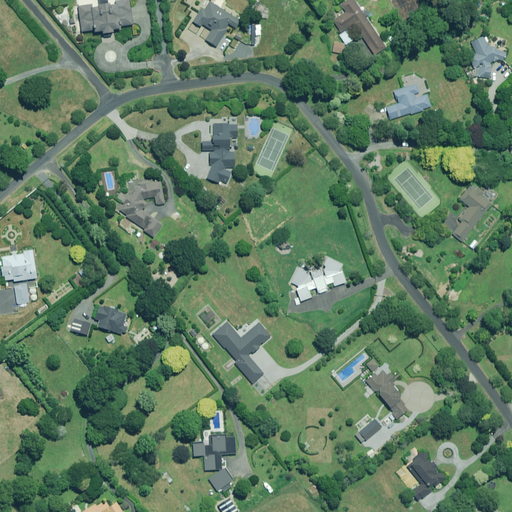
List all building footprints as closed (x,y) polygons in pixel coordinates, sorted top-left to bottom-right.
[(132,25),(129,0),(116,2),(116,4),(91,7),(91,5),(78,7),(82,33),(94,31),(94,33),(102,32),(102,34),(113,33),(113,30),(122,29),(122,27),(132,25)] [(339,35),(346,45),(361,36),(374,56),(386,48),(355,0),(348,0),(341,5),(346,13),(333,21),(341,34),(339,35)] [(240,21),(210,2),(205,11),(202,9),(193,23),(201,27),(202,25),(212,31),(206,40),(217,48),(230,29),(234,31),(240,21)] [(244,35),(237,31),(233,37),(240,42),(244,35)] [(497,62),(502,64),(506,54),(487,46),(483,37),(471,43),(477,54),(469,57),(473,68),(474,76),(490,74),(489,66),(497,62)] [(420,93),(417,84),(394,91),(398,104),(386,108),(390,120),(410,114),(410,115),(423,111),(422,110),(432,107),(428,95),(422,97),(421,92),(420,93)] [(239,138),(239,126),(214,125),(214,137),(211,137),(211,142),(203,142),(202,152),(210,152),(209,165),(213,165),(207,178),(219,184),(221,180),(227,183),(232,173),(225,170),(227,167),(234,167),(235,154),(228,154),(228,149),(228,138),(239,138)] [(137,184),(137,185),(119,212),(145,229),(144,231),(154,237),(162,225),(143,212),(148,204),(143,201),(145,199),(155,197),(155,204),(166,202),(163,183),(150,185),(150,182),(137,184)] [(482,194),(471,185),(459,200),(469,208),(459,220),(462,222),(453,233),(464,242),(470,234),(469,234),(494,203),(482,194)] [(13,280),(14,282),(17,305),(30,303),(27,280),(38,279),(34,250),(23,252),(23,255),(1,258),(3,267),(1,267),(2,277),(5,277),(5,281),(13,280)] [(328,291),(326,285),(333,283),(334,287),(346,283),(343,272),(319,271),(311,273),(295,287),(300,302),(312,298),(309,291),(317,289),(319,295),(328,291)] [(104,307),(103,309),(99,308),(95,320),(99,321),(97,327),(125,336),(128,326),(125,325),(128,314),(104,307)] [(271,337),(259,323),(242,338),(228,322),(213,335),(236,361),(234,363),(253,384),(264,374),(248,355),(251,352),(253,354),(260,348),(259,347),(271,337)] [(115,339),(112,334),(106,338),(109,343),(115,339)] [(391,374),(393,372),(388,365),(381,370),(373,360),(366,366),(373,376),(368,380),(392,411),(389,412),(396,421),(409,411),(396,393),(398,391),(393,385),(397,382),(391,374)] [(382,428),(375,419),(359,433),(366,441),(382,428)] [(227,438),(227,433),(211,434),(211,441),(209,441),(209,444),(194,444),(194,457),(204,456),(205,471),(222,470),(222,455),(236,454),(235,438),(227,438)] [(426,463),(428,453),(419,452),(418,457),(410,464),(424,483),(411,493),(418,502),(441,484),(445,484),(445,474),(433,474),(437,471),(429,461),(426,463)] [(217,492),(221,489),(223,493),(234,485),(231,482),(233,480),(225,469),(208,480),(217,492)] [(109,507),(104,499),(95,505),(83,511),(122,511),(117,503),(109,507)]
